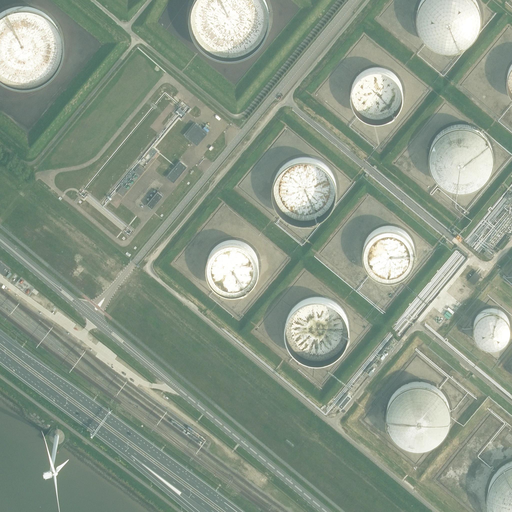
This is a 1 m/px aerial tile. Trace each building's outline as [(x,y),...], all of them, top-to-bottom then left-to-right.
[(190,23),(193,32),(197,40),(204,46),(211,51),(219,55),(228,56),(237,55),(246,53),(253,48),(260,42),(265,35),(268,26),(270,18),(269,9),(266,0),(193,0),(191,6),(190,14),(190,23)] [(417,27),(420,33),(424,38),(429,43),(435,46),(442,48),(449,48),(455,47),(462,45),(467,41),(472,37),(476,31),(479,25),(480,18),(480,12),(478,5),(475,0),(419,0),(416,7),(415,13),(415,20),(417,27)] [(0,78),(3,81),(11,84),(20,85),(29,85),(38,82),(45,78),(52,71),(57,64),(60,56),(62,47),(61,38),(58,29),(54,22),(48,15),(41,10),(32,7),(23,5),(14,6),(6,9),(0,11),(0,78)] [(352,102),(355,107),(358,111),(362,115),(367,117),(372,119),(377,119),(383,118),(388,117),(392,114),(396,110),(399,106),(401,101),(402,95),(402,90),(401,85),(399,80),(395,76),(391,72),(386,70),(381,68),(376,68),(371,69),(366,70),(361,73),(357,77),(354,81),(352,86),(351,92),(351,97),(352,102)] [(196,123),(185,135),(193,142),(197,145),(208,133),(196,123)] [(430,166),(433,172),(437,178),(442,182),(448,185),(454,187),(461,188),(468,187),(474,185),(480,181),(485,176),(489,171),(491,164),(493,158),(492,151),(491,144),(488,138),(484,133),(479,129),(473,125),(466,123),(459,123),(453,124),(446,126),(440,130),(435,134),(432,140),(429,146),(428,153),(428,160),(430,166)] [(272,199),(275,205),(280,210),(285,215),(291,218),(297,220),(304,220),(311,219),(317,217),(323,214),(328,209),(332,203),(334,197),(335,190),(335,184),(334,177),(331,171),(327,166),(321,161),(315,158),(309,156),(302,156),(295,157),(289,159),(283,162),(278,167),(274,173),(272,179),(271,186),(271,192),(272,199)] [(173,183),(187,167),(180,161),(167,177),(173,183)] [(121,184),(123,185),(118,191),(124,196),(145,167),(140,164),(135,171),(132,168),(121,184)] [(152,208),(163,195),(158,191),(147,204),(152,208)] [(364,261),(366,265),(369,270),(373,273),(378,276),(383,277),(389,278),(394,277),(399,275),(404,272),(408,269),(411,264),(413,259),(414,254),(413,248),(412,243),(410,238),(407,234),(402,231),(398,228),(393,227),(387,226),(382,227),(377,229),(372,232),(368,235),(365,240),(363,245),(362,250),(362,255),(364,261)] [(209,274),(211,279),(215,283),(219,287),(223,289),(229,291),(234,291),(239,290),(244,289),(249,286),(253,282),(256,278),(258,273),(259,267),(259,262),(257,257),(255,252),(252,248),(248,244),(243,242),(238,240),(233,240),(227,241),(222,242),(218,245),(214,249),(211,253),(209,258),(208,264),(208,269),(209,274)] [(0,272),(3,275),(9,269),(0,260),(0,272)] [(475,271),(468,280),(474,285),(481,276),(475,271)] [(461,301),(471,289),(466,285),(456,297),(461,301)] [(285,340),(288,346),(292,351),(297,356),(303,359),(310,361),(317,361),(323,360),(330,358),(336,354),(341,350),(344,344),(347,338),(348,331),(348,325),(346,318),(343,312),(339,306),(334,302),(328,299),(322,297),(315,296),(308,297),(302,300),(296,303),(291,308),(287,313),(285,320),(283,326),(284,333),(285,340)] [(445,315),(450,319),(458,309),(449,301),(443,308),(447,312),(445,315)] [(474,333),(476,336),(478,339),(481,341),(484,343),(488,344),(492,345),(496,344),(499,343),(502,341),(505,338),(507,335),(509,332),(509,328),(509,324),(508,320),(507,317),(504,314),(501,312),(498,310),(495,309),(491,309),(487,309),(483,310),(480,312),(477,315),(475,318),(474,321),(473,325),(473,329),(474,333)] [(394,338),(385,348),(387,350),(389,351),(397,341),(394,338)] [(373,363),(367,371),(371,374),(377,366),(373,363)] [(387,425),(390,431),(394,436),(399,441),(405,444),(412,446),(419,446),(425,446),(432,443),(437,440),(442,435),(446,429),(449,423),(450,416),(450,410),(448,403),(445,397),(441,392),(436,387),(430,384),(423,382),(417,382),(410,383),(404,385),(398,388),(393,393),(389,399),(386,405),(385,412),(385,418),(387,425)] [(488,509),(489,511),(511,511),(511,460),(508,462),(501,467),(495,472),(491,478),(488,486),(486,493),(487,501),(488,509)]
